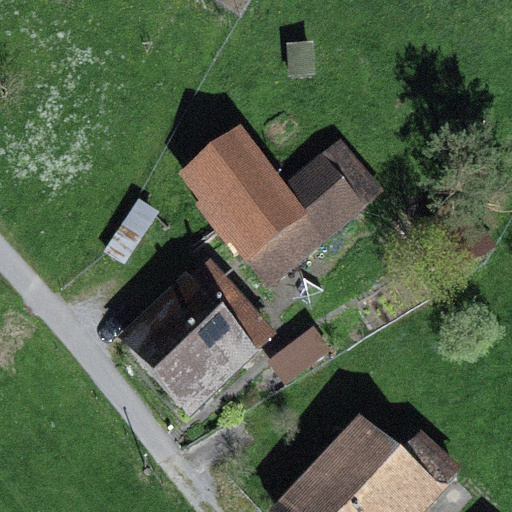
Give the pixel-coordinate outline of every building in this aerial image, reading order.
[(314,49),(287,50),(289,84),(316,83),(314,49)] [(241,137),(181,185),(268,293),(386,198),(342,145),(285,191),(241,137)] [(466,277),(498,253),(481,229),(448,253),(466,277)] [(188,283),(117,347),(190,428),(259,365),(257,363),(278,344),(210,269),(191,287),(188,283)] [(363,428),(285,511),(431,511),(462,479),(420,441),(400,462),(363,428)]
